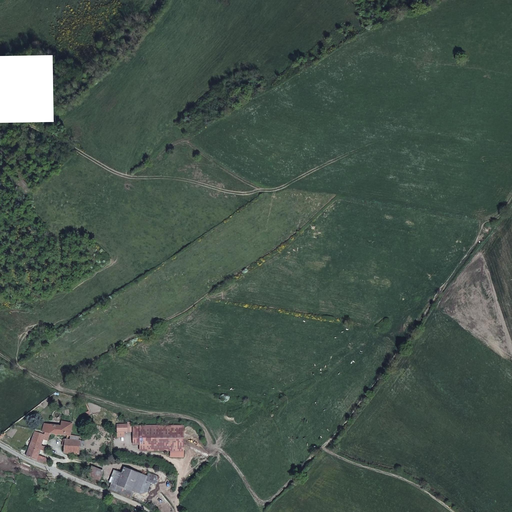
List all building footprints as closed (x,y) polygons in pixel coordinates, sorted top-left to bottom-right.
[(60,417),(59,422),(64,422),(63,429),(69,430),(70,418),(60,417)] [(42,425),(42,426),(40,431),(30,427),(21,453),(31,456),(35,445),(39,447),(40,443),(37,441),(39,435),(43,436),(45,428),(63,430),(63,429),(64,422),(59,422),(47,420),(44,425),(42,425)] [(137,421),(130,421),(131,440),(137,440),(137,448),(183,447),(183,420),(137,421)] [(75,437),(61,435),(59,435),(58,440),(62,440),(61,447),(73,449),(74,443),(75,437)] [(35,445),(31,456),(44,461),(45,461),(45,449),(39,447),(35,445)] [(121,466),(119,471),(114,483),(131,490),(140,493),(147,490),(150,480),(156,482),(158,474),(147,470),(146,474),(121,466)] [(119,471),(111,469),(107,480),(110,481),(114,483),(119,471)] [(114,483),(110,481),(108,486),(129,494),(131,490),(114,483)]
